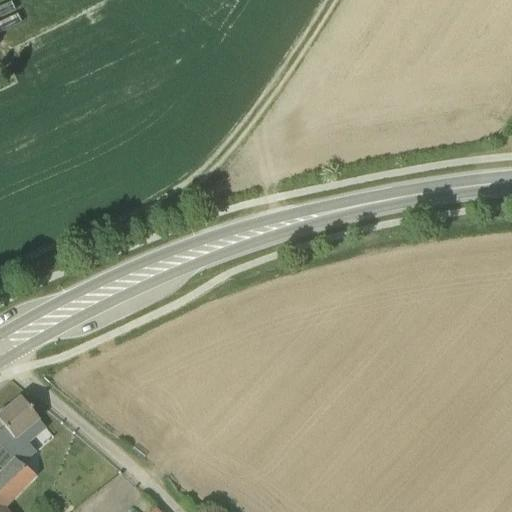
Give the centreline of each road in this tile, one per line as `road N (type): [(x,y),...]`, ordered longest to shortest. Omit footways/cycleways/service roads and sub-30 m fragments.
road 1 (secondary): [(0,353),(144,276),(295,221),(511,183)]
road 2 (track): [(0,274),(201,177),(236,143),(332,0)]
road 3 (unknown): [(164,511),(7,372),(0,356)]
